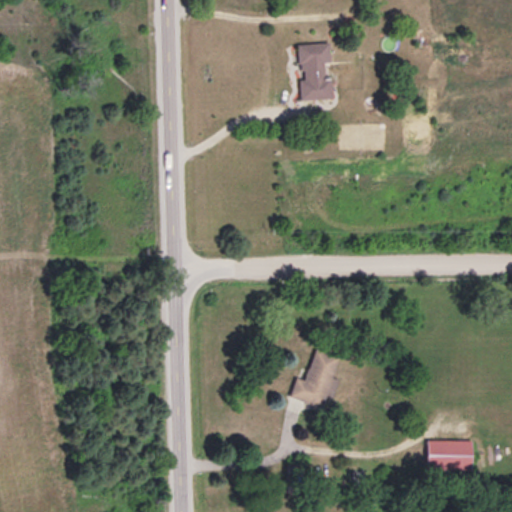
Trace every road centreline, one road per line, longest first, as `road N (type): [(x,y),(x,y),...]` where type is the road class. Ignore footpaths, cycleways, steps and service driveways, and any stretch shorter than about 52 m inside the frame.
road 1 (tertiary): [(181,511),(168,0)]
road 2 (residential): [(511,262),(175,269)]
